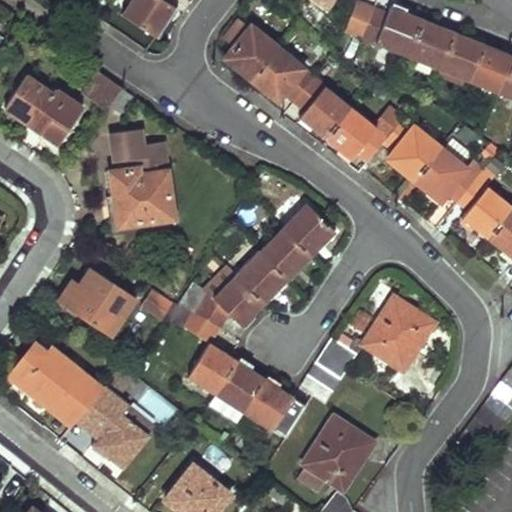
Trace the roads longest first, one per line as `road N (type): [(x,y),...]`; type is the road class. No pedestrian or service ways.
road 1 (residential): [(384,221),(465,298),(477,328),(471,378),(416,448),(411,511)]
road 2 (residential): [(189,69),(384,221)]
road 3 (residential): [(0,147),(40,174),(44,223),(0,296)]
road 4 (residential): [(384,221),(310,326),(285,344)]
road 5 (residential): [(108,511),(0,423)]
